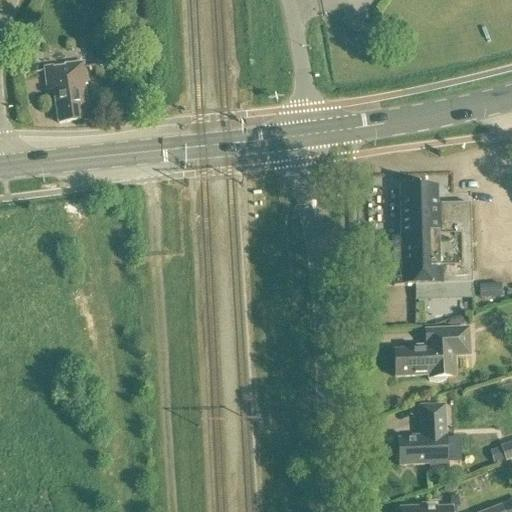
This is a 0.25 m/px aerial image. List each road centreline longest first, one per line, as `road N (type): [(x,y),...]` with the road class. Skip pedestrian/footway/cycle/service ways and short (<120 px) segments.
road 1 (track): [(148,154),(170,511)]
road 2 (tertiary): [(332,511),(326,323),(308,163)]
road 3 (primary): [(2,169),(306,138)]
road 4 (primary): [(306,138),(511,98)]
